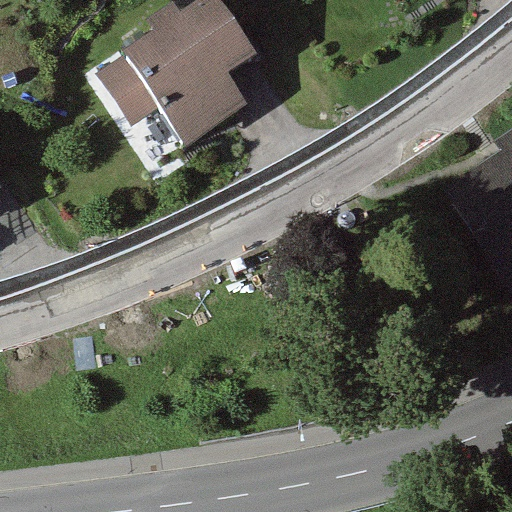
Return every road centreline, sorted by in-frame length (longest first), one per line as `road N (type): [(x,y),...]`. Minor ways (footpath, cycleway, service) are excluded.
road 1 (residential): [(511,53),(399,137),(213,242),(0,326)]
road 2 (secondary): [(511,421),(433,455),(342,478),(140,511)]
